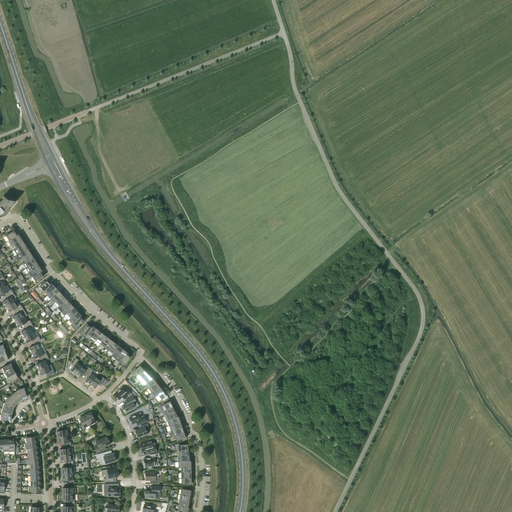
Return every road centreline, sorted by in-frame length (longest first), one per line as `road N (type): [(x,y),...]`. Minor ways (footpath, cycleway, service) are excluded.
road 1 (unclassified): [(273,0),(294,87),(334,183),(414,288),(422,311),(419,336),(334,511)]
road 2 (secondary): [(239,511),(238,436),(219,384),(115,261),(52,163)]
road 3 (residential): [(139,356),(52,272),(19,223),(0,226)]
road 4 (residential): [(198,511),(197,436),(168,385),(139,356)]
road 5 (secondary): [(52,163),(0,21)]
road 6 (residential): [(131,511),(128,436),(105,395)]
